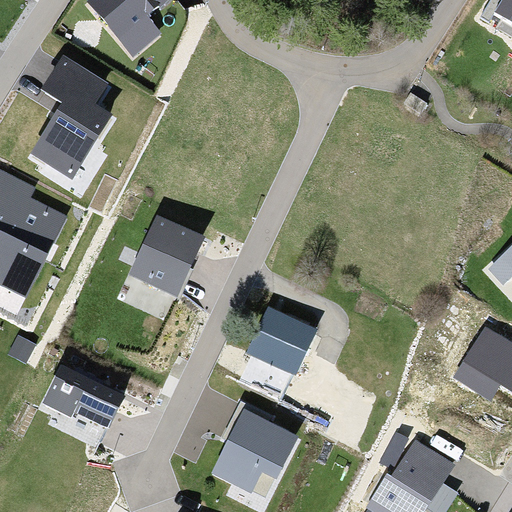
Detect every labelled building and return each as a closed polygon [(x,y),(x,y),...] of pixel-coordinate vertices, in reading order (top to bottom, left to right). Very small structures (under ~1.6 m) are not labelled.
[(88,0),(87,1),(133,56),(162,32),(147,14),(164,0),(88,0)] [(511,0),(490,0),(482,16),(489,20),(494,13),(511,23),(511,0)] [(32,152),(73,177),(110,116),(93,105),(105,85),(62,58),(42,91),(62,103),(32,152)] [(354,142),(342,175),(389,192),(407,143),(373,130),(367,147),(354,142)] [(0,173),(0,285),(27,298),(66,218),(30,200),(34,191),(0,173)] [(201,239),(157,219),(133,273),(177,293),(201,239)] [(511,249),(490,269),(503,283),(511,274),(511,249)] [(271,311),(251,352),(295,373),(315,332),(271,311)] [(511,345),(486,330),(456,377),(490,398),(499,383),(511,390),(511,345)] [(18,336),(8,354),(25,363),(35,345),(18,336)] [(123,396),(63,366),(44,403),(71,416),(78,402),(112,419),(123,396)] [(276,478),(296,437),(244,411),(213,473),(250,491),(251,488),(265,495),(274,477),(276,478)] [(422,511),(452,465),(416,442),(392,478),(389,476),(369,507),(376,511),(422,511)]
